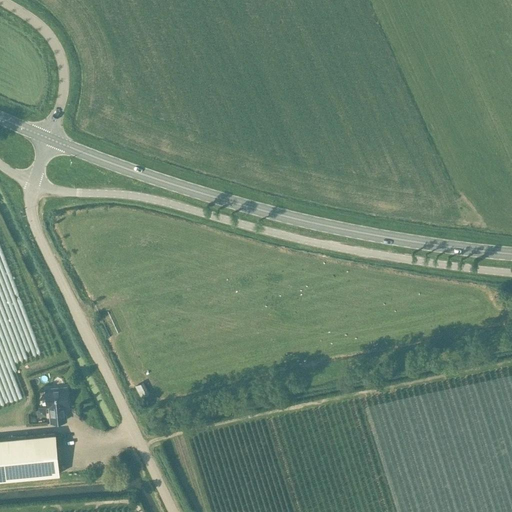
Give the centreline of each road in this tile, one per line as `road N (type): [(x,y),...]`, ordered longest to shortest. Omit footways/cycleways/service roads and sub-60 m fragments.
road 1 (unclassified): [(33,183),(131,195),(346,248),(511,272)]
road 2 (secondary): [(511,255),(304,223),(48,140)]
road 3 (unclassified): [(173,511),(36,226),(33,183)]
road 4 (unclassified): [(48,140),(65,83),(61,57),(37,23),(0,0)]
